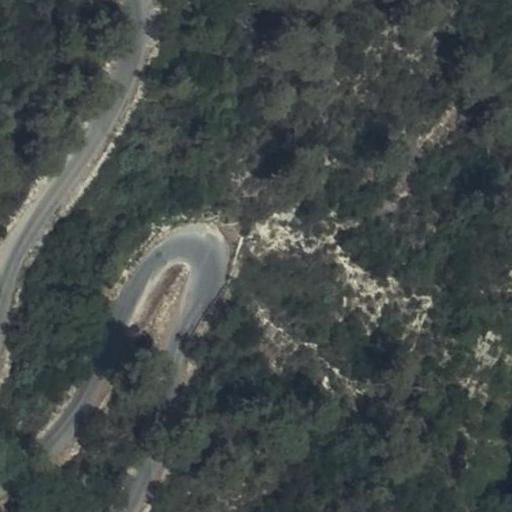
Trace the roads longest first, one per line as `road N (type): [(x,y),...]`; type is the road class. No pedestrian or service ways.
road 1 (unclassified): [(127,511),(165,373),(205,273),(191,249),(155,258),(84,404),(34,469),(0,492)]
road 2 (unclassified): [(0,301),(30,228),(109,120),(131,66),(132,0)]
